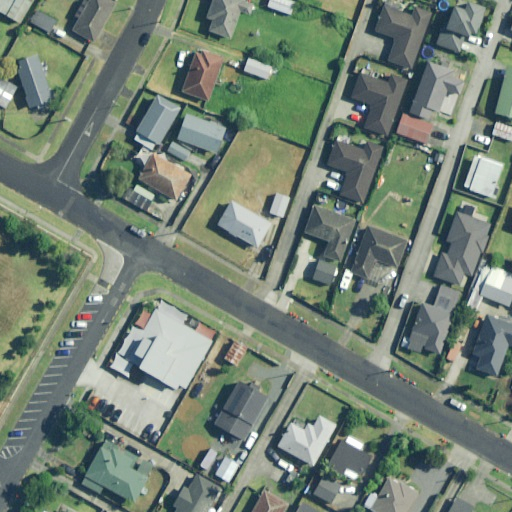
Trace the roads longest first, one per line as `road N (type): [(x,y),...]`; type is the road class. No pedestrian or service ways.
road 1 (residential): [(142,249),(511,459)]
road 2 (residential): [(142,249),(0,502)]
road 3 (residential): [(48,192),(151,0)]
